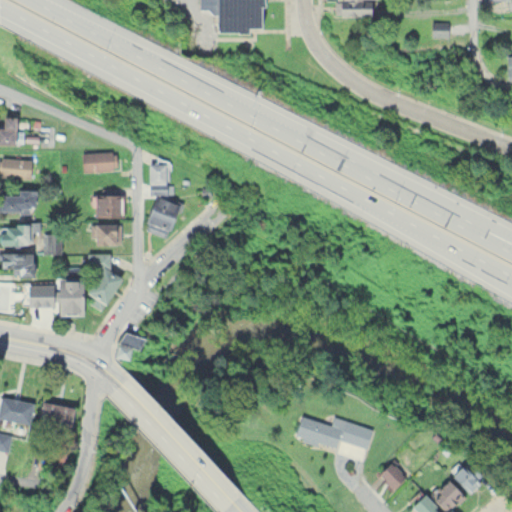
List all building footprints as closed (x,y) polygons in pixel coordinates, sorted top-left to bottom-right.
[(195,0),(196,7),(210,7),(210,28),(262,27),(261,0),(195,0)] [(333,0),(333,13),(374,13),(373,0),(333,0)] [(447,20),(429,20),(429,35),(447,35),(447,20)] [(511,51),(502,51),(502,75),(511,75),(511,51)] [(0,114),(0,142),(14,142),(14,115),(0,114)] [(80,150),(80,170),(115,170),(115,150),(80,150)] [(31,157),(0,156),(0,176),(31,177),(31,157)] [(146,160),(146,194),(168,194),(168,160),(146,160)] [(33,189),(0,188),(0,208),(33,209),(33,189)] [(89,214),(118,214),(118,190),(89,190),(89,214)] [(169,214),(144,207),(138,226),(163,234),(169,214)] [(0,242),(33,242),(33,230),(39,230),(39,221),(0,221),(0,242)] [(89,221),(89,242),(118,242),(118,221),(89,221)] [(61,251),(61,231),(40,231),(40,251),(61,251)] [(0,249),(0,265),(11,266),(11,275),(31,274),(30,249),(0,249)] [(110,273),(108,273),(108,251),(85,251),(85,268),(88,268),(87,305),(110,305),(110,273)] [(31,279),(0,278),(0,307),(31,308),(31,279)] [(80,314),(80,280),(56,280),(56,314),(80,314)] [(38,399),(27,450),(61,457),(72,406),(38,399)] [(449,473),(467,491),(482,477),(464,458),(449,473)] [(377,471),(393,488),(407,475),(391,459),(377,471)] [(448,511),(464,494),(443,477),(428,495),(447,511),(448,511)]
